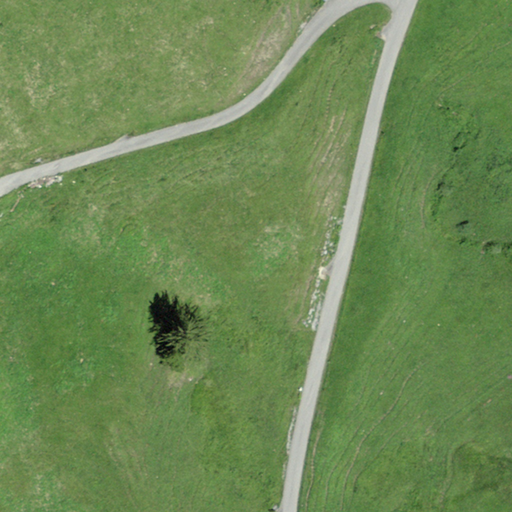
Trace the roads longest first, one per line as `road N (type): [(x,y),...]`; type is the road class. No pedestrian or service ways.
road 1 (unclassified): [(410,0),(292,511)]
road 2 (track): [(324,0),(211,119),(0,191)]
